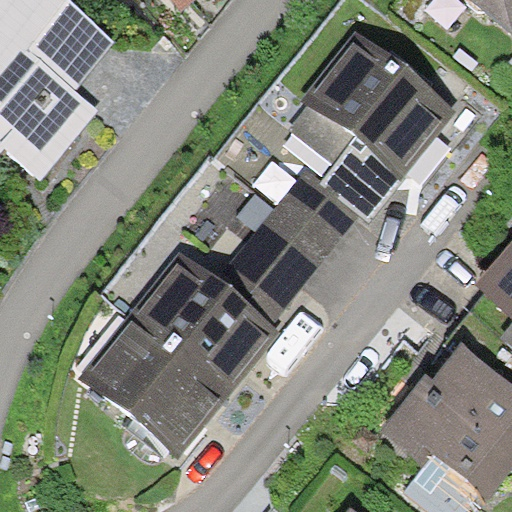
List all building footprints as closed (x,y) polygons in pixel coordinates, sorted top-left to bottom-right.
[(0,0),(0,153),(43,188),(105,111),(81,92),(120,44),(65,0),(0,0)] [(170,0),(182,13),(196,0),(170,0)] [(511,0),(466,0),(511,36),(511,0)] [(456,113),(355,35),(280,131),(337,176),(358,149),(402,183),(432,143),(456,113)] [(219,284),(277,329),(363,214),(304,170),(219,284)] [(511,248),(478,292),(511,318),(511,327),(502,340),(511,347),(511,248)] [(182,255),(82,378),(182,457),(211,421),(248,375),(281,333),(277,329),(219,284),(182,255)] [(511,469),(511,391),(459,349),(422,395),(416,390),(384,429),(421,460),(428,451),(487,500),(511,469)]
